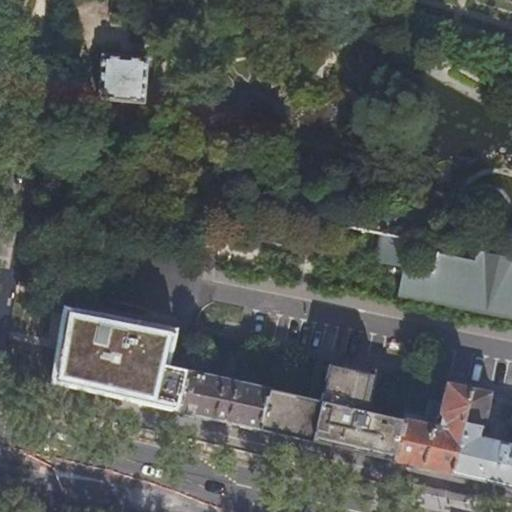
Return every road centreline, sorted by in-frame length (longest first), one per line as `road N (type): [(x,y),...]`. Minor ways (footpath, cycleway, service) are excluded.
road 1 (residential): [(145,281),(511,356)]
road 2 (primary): [(250,505),(0,434)]
road 3 (primary): [(250,505),(122,499),(0,470)]
